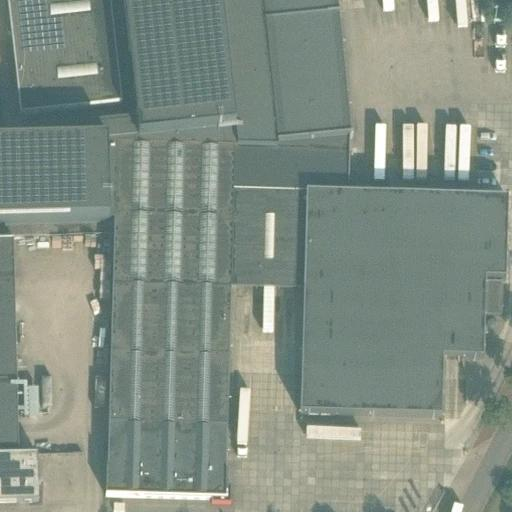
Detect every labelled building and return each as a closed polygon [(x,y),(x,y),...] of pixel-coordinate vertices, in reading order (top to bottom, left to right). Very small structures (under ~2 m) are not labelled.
[(7,0),(20,116),(119,106),(107,0),(7,0)] [(120,0),(133,120),(117,122),(116,147),(276,152),(276,147),(259,0),(120,0)] [(259,0),(276,147),(347,150),(347,140),(350,140),(334,0),(259,0)] [(0,110),(0,226),(109,224),(109,222),(114,222),(116,147),(117,122),(3,134),(0,110)] [(506,202),(486,201),(367,198),(367,188),(346,187),(347,150),(276,147),(276,152),(116,147),(114,222),(106,498),(211,501),(211,505),(230,506),(230,493),(225,493),(230,279),(302,281),(301,294),(303,294),(298,417),(439,422),(441,362),(481,363),(483,283),(503,283),(506,202)] [(0,504),(38,504),(37,484),(37,455),(16,456),(12,241),(0,241),(0,504)] [(484,319),(500,319),(500,286),(485,286),(484,319)]
